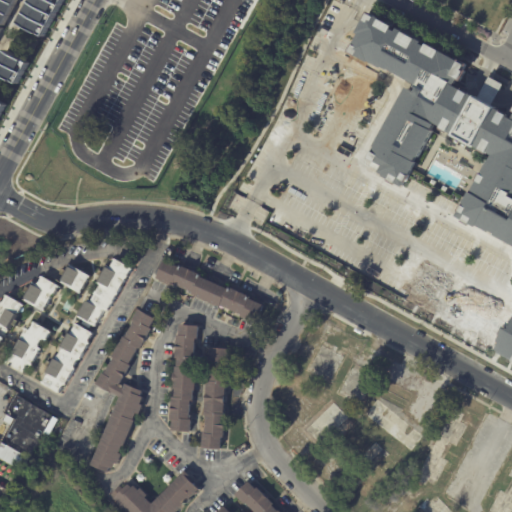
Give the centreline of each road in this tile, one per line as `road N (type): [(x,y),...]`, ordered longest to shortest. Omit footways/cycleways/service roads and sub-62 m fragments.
road 1 (tertiary): [(41,219),(166,219),(231,240),(511,396)]
road 2 (residential): [(313,286),(256,399),(274,458),(325,511)]
road 3 (tertiary): [(0,171),(91,0)]
road 4 (residential): [(511,63),(394,0)]
